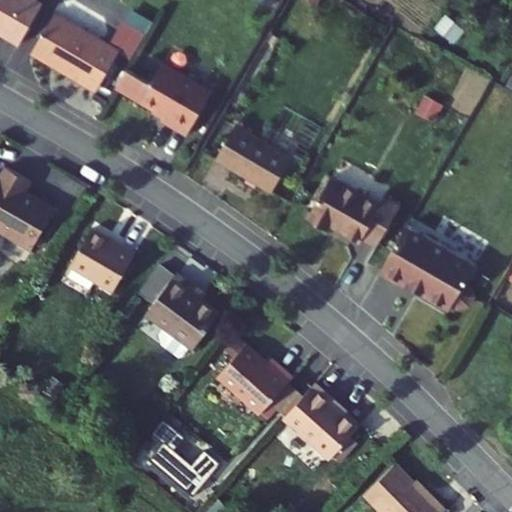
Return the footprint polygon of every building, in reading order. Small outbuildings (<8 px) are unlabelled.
[(0,0),(0,35),(20,47),(43,7),(30,0),(0,0)] [(132,10),(124,23),(147,36),(155,23),(132,10)] [(111,46),(56,14),(33,54),(97,91),(120,52),(111,46)] [(124,23),(111,46),(120,52),(134,60),(147,36),(124,23)] [(413,75),(415,58),(429,60),(431,44),(393,39),(389,72),(413,75)] [(213,92),(163,63),(152,84),(128,70),(117,88),(166,117),(163,122),(188,136),(213,92)] [(292,160),(236,127),(217,160),(273,192),(292,160)] [(27,194),(34,183),(10,168),(0,183),(0,231),(33,252),(58,211),(38,198),(37,200),(27,194)] [(380,206),(331,178),(307,220),(328,232),(331,227),(360,244),(363,240),(377,248),(400,208),(385,199),(380,206)] [(476,266),(408,226),(382,271),(406,285),(409,280),(411,284),(409,287),(420,294),(423,290),(426,292),(424,296),(450,311),(453,306),(458,309),(468,307),(473,298),(470,288),(465,285),(476,266)] [(120,245),(119,246),(93,231),(71,268),(114,293),(136,255),(120,245)] [(191,294),(195,289),(176,275),(147,315),(166,329),(161,337),(164,348),(181,360),(185,359),(218,314),(191,294)] [(246,346),(218,379),(261,416),(293,378),(272,359),(267,364),(246,346)] [(335,407),(337,403),(316,384),(285,419),(331,460),(359,428),(335,407)] [(150,462),(194,498),(222,464),(205,451),(190,470),(162,447),(150,462)] [(435,500),(433,502),(397,465),(365,496),(381,511),(446,511),(447,511),(435,500)]
